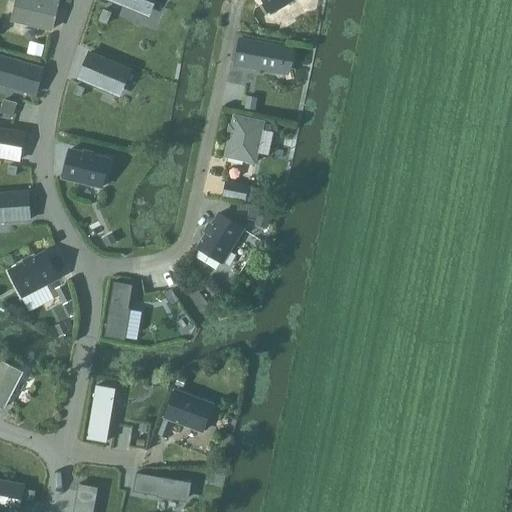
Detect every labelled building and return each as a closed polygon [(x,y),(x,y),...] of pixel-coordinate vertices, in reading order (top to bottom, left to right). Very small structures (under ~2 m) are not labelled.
[(59,2),(50,0),(17,0),(13,21),(52,30),(59,2)] [(110,0),(145,14),(150,0),(110,0)] [(263,0),(271,13),(293,0),(263,0)] [(103,10),(99,21),(106,24),(111,13),(103,10)] [(240,39),(235,64),(287,74),(292,48),(240,39)] [(31,43),(28,54),(41,57),(44,46),(31,43)] [(79,78),(116,94),(126,69),(90,54),(79,78)] [(0,60),(0,83),(33,92),(38,71),(0,60)] [(77,86),(73,94),(81,97),(84,89),(77,86)] [(247,97),(245,109),(256,110),(258,98),(247,97)] [(5,101),(1,112),(13,115),(16,104),(5,101)] [(265,123),(235,117),(233,127),(231,126),(230,133),(232,133),(227,156),(247,161),(249,162),(255,164),(256,163),(265,123)] [(0,156),(18,160),(23,134),(0,130),(0,156)] [(109,159),(70,150),(63,178),(102,188),(109,159)] [(8,166),(7,174),(15,176),(17,168),(8,166)] [(249,187),(247,202),(258,204),(258,203),(260,191),(261,189),(249,187)] [(0,221),(29,220),(27,193),(0,195),(0,221)] [(230,204),(229,218),(251,219),(252,206),(230,204)] [(259,212),(256,222),(269,225),(271,215),(259,212)] [(243,229),(219,214),(198,248),(223,263),(243,229)] [(112,235),(104,239),(108,247),(116,242),(112,235)] [(46,253),(10,271),(23,297),(59,279),(46,253)] [(114,282),(105,337),(106,338),(106,335),(123,338),(127,310),(130,311),(130,309),(129,309),(132,288),(133,286),(114,282)] [(65,285),(56,289),(64,304),(72,300),(65,285)] [(170,291),(165,295),(172,305),(178,300),(171,290),(170,291)] [(209,308),(197,292),(190,297),(202,314),(209,308)] [(65,325),(57,329),(61,336),(68,332),(65,325)] [(0,406),(4,408),(22,374),(0,361),(0,406)] [(179,377),(176,385),(183,388),(186,380),(179,377)] [(97,386),(88,438),(106,441),(111,412),(109,411),(111,402),(112,403),(113,396),(112,396),(112,391),(97,389),(98,386),(97,386)] [(213,405),(176,391),(165,418),(202,432),(213,405)] [(164,420),(159,435),(168,438),(174,424),(164,420)] [(146,441),(138,440),(136,447),(144,449),(146,441)] [(137,473),(133,492),(157,496),(157,497),(158,497),(158,495),(186,500),(189,484),(192,484),(192,483),(137,473)] [(0,481),(0,508),(17,511),(19,511),(24,487),(0,481)] [(79,484),(74,511),(91,511),(95,490),(80,487),(80,484),(79,484)]
